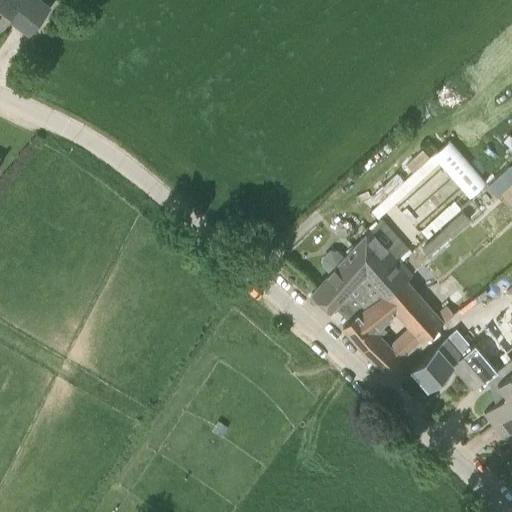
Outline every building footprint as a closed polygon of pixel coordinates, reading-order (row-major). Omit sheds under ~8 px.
[(0,0),(0,25),(7,17),(28,34),(49,7),(40,0),(38,0),(36,4),(30,0),(0,0)] [(432,152),(469,195),(487,179),(450,137),(432,152)] [(371,194),(378,201),(403,179),(396,171),(371,194)] [(511,210),(510,206),(487,220),(495,233),(511,222),(511,210)] [(421,247),(429,255),(469,220),(461,211),(421,247)] [(333,304),(348,318),(357,309),(341,293),(367,269),(387,290),(404,276),(406,278),(412,274),(399,261),(411,251),(381,217),(343,257),(336,250),(329,250),(321,259),(322,264),(330,272),(312,291),(330,308),(333,304)] [(387,290),(357,309),(348,318),(343,323),(362,346),(387,370),(432,331),(453,313),(445,304),(436,311),(404,276),(387,290)] [(485,326),(505,352),(511,346),(511,295),(493,310),(498,317),(485,326)] [(411,365),(428,386),(453,364),(472,387),(497,368),(487,355),(494,349),(479,331),(467,340),(456,327),(436,343),(411,365)] [(510,358),(505,352),(499,357),(504,363),(510,358)] [(484,411),(494,424),(511,409),(511,369),(497,381),(507,394),(484,411)] [(511,409),(494,424),(503,436),(511,429),(511,409)]
